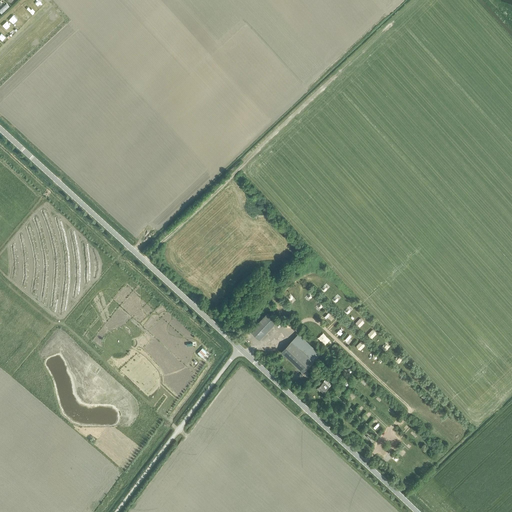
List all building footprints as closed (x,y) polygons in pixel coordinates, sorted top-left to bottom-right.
[(250,331),(260,339),(277,321),(268,312),(250,331)] [(281,352),(303,372),(320,354),(298,333),(281,352)] [(318,387),(324,392),(329,386),(323,381),(318,387)] [(372,389),(377,386),(373,381),(368,384),(372,389)] [(380,391),(377,394),(382,400),(386,396),(380,391)]
